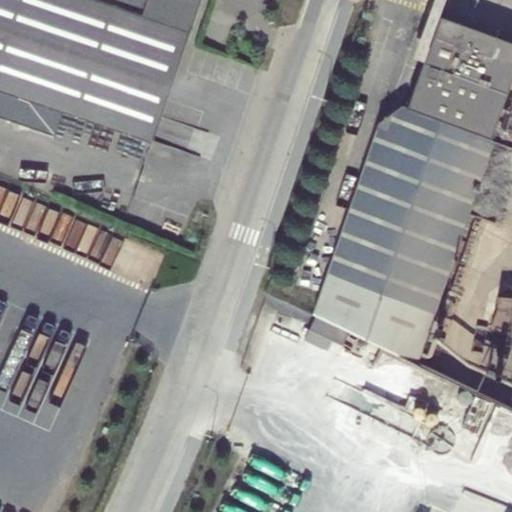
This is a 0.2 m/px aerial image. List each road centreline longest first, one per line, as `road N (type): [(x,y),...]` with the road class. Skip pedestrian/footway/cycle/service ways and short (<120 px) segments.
road 1 (tertiary): [(137,511),(207,343),(323,0)]
road 2 (unknown): [(0,452),(11,455),(41,434),(108,309)]
